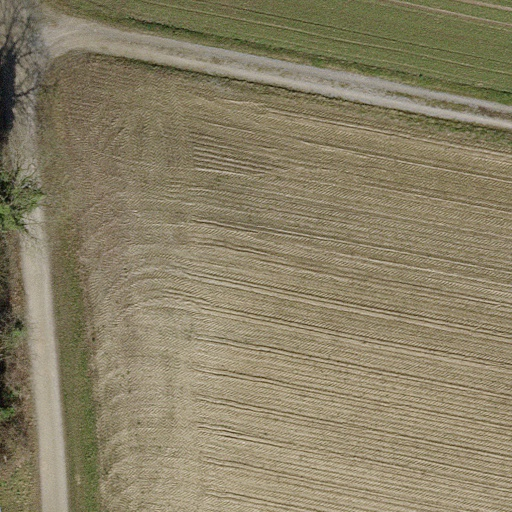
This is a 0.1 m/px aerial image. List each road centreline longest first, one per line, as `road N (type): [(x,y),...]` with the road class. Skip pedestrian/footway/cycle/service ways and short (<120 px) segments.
road 1 (track): [(12,0),(53,511)]
road 2 (track): [(14,27),(94,34),(511,115)]
